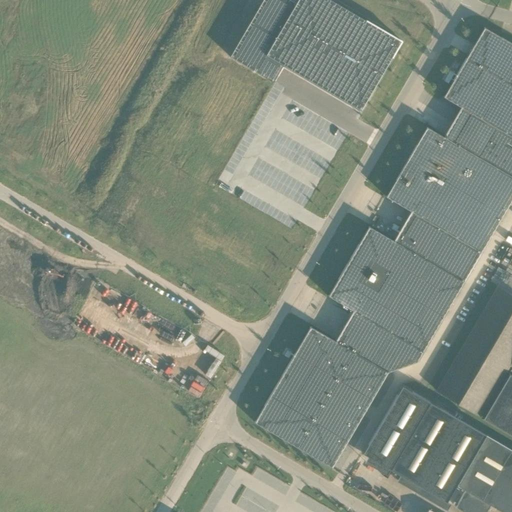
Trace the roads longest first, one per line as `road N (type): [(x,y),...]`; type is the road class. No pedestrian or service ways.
road 1 (unclassified): [(454,2),(440,40),(261,344)]
road 2 (unclassified): [(261,344),(0,191)]
road 3 (unclassified): [(215,422),(367,511)]
